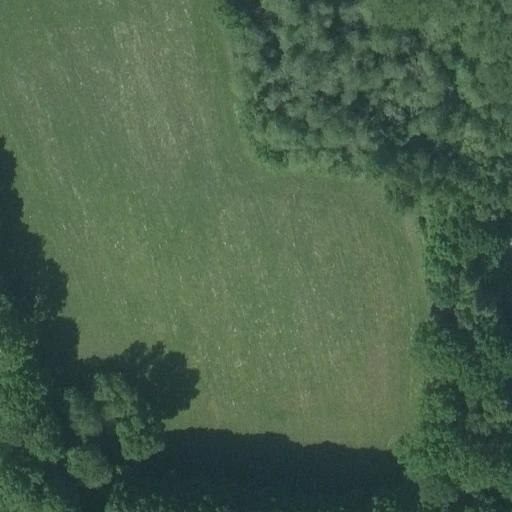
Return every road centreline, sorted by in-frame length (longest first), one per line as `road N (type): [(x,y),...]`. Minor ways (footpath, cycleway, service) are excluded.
road 1 (track): [(70,493),(253,511)]
road 2 (track): [(0,370),(34,450),(70,493)]
